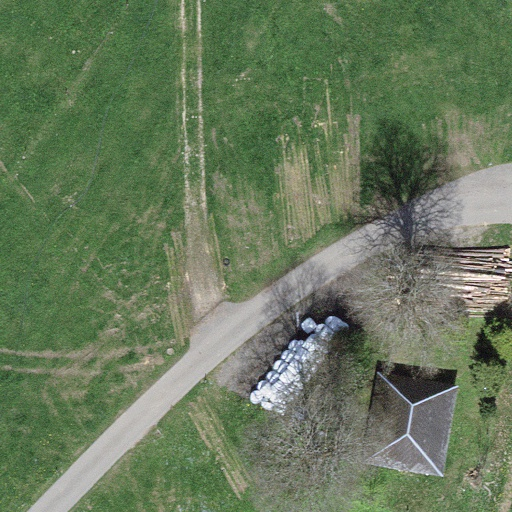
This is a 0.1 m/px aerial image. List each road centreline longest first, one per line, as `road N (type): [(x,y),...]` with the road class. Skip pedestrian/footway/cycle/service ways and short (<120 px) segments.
road 1 (track): [(511,200),(444,209),(335,258),(250,318),(44,511)]
road 2 (track): [(214,350),(193,164),(191,0)]
